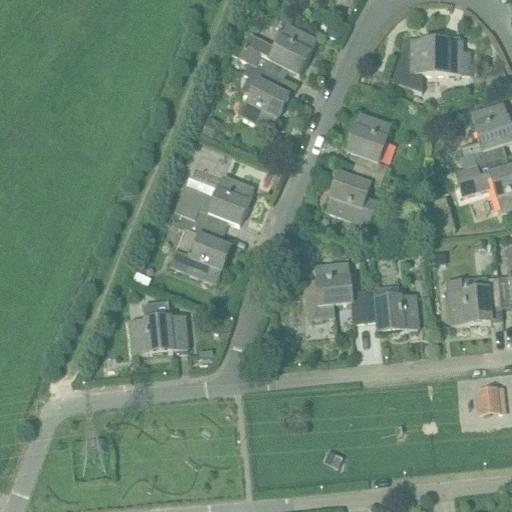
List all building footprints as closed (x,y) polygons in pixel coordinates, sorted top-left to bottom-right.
[(322,36),(335,42),(342,30),(329,23),(322,36)] [(240,63),(249,67),(283,84),(289,74),(300,79),(317,45),(287,29),(275,53),(251,40),(245,52),(240,63)] [(461,45),(406,44),(392,86),(422,97),(422,78),(461,78),(461,77),(470,78),(471,56),(461,56),(461,45)] [(240,63),(245,52),(237,48),(232,58),(240,63)] [(244,78),(250,81),(244,93),(252,98),(241,120),(271,135),(289,100),(278,95),(283,84),(249,67),(244,78)] [(507,84),(502,71),(491,75),(496,88),(507,84)] [(453,177),(454,177),(507,161),(503,150),(511,146),(511,135),(504,109),(472,119),(477,138),(483,156),(460,162),(463,174),(453,177)] [(354,171),(384,182),(388,170),(378,167),(391,130),(359,119),(347,156),(358,160),(354,171)] [(211,142),(218,127),(217,127),(218,126),(211,122),(210,124),(209,123),(202,137),(211,142)] [(461,202),(493,193),(500,216),(511,212),(511,171),(510,172),(507,161),(454,177),(461,202)] [(326,215),(369,230),(377,206),(366,202),(371,189),(380,193),(384,182),(354,171),(350,182),(339,178),(326,215)] [(175,217),(183,220),(224,236),(228,225),(240,230),(254,194),(223,181),(214,203),(185,191),(175,217)] [(441,186),(429,190),(433,203),(445,199),(441,186)] [(456,235),(446,202),(433,206),(437,219),(431,221),(436,240),(456,235)] [(224,236),(183,220),(178,231),(186,234),(171,270),(217,288),(231,252),(220,247),(224,236)] [(475,242),(476,253),(487,251),(486,240),(475,242)] [(425,247),(412,248),(412,257),(426,256),(425,247)] [(510,280),(498,282),(501,313),(511,311),(511,252),(507,253),(510,280)] [(354,254),(355,266),(365,265),(364,253),(354,254)] [(354,328),(366,326),(363,295),(351,296),(351,288),(348,268),(315,272),(316,285),(306,286),(310,324),(335,321),(334,309),(352,307),(354,328)] [(147,292),(152,282),(137,275),(133,285),(147,292)] [(447,285),(450,310),(452,330),(491,326),(490,314),(501,313),(498,282),(486,283),(486,281),(447,285)] [(363,295),(366,326),(378,325),(379,337),(418,333),(416,313),(414,300),(400,302),(399,289),(376,292),(376,293),(363,295)] [(184,320),(131,325),(135,359),(187,354),(184,320)] [(229,326),(219,323),(214,336),(225,339),(229,326)] [(502,392),(478,395),(481,418),(505,415),(502,392)]
